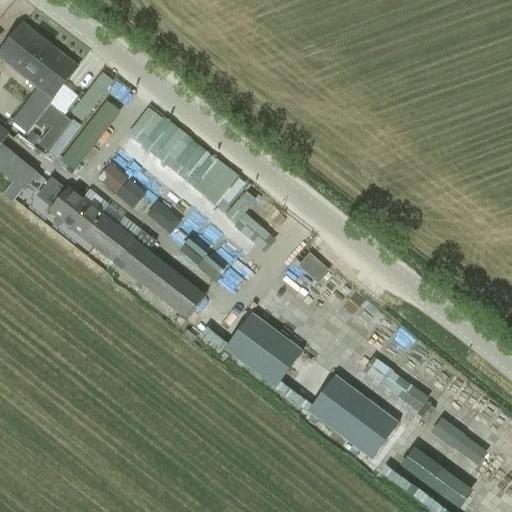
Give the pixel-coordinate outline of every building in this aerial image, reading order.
[(0,55),(0,59),(25,79),(51,47),(23,26),(0,55)] [(38,90),(12,124),(26,135),(34,125),(40,130),(44,124),(51,129),(38,145),(47,152),(70,123),(63,117),(78,97),(64,87),(78,69),(51,47),(25,79),(38,90)] [(63,161),(79,172),(124,111),(116,105),(127,90),(104,73),(74,114),(90,125),(63,161)] [(129,137),(229,210),(251,181),(151,108),(129,137)] [(0,127),(0,173),(23,192),(33,180),(37,174),(1,145),(9,134),(0,127)] [(35,146),(40,139),(33,134),(28,141),(35,146)] [(117,161),(101,176),(133,210),(149,196),(117,161)] [(42,178),(37,174),(33,180),(37,183),(42,178)] [(51,179),(36,198),(52,210),(50,213),(125,273),(144,249),(68,189),(67,191),(51,179)] [(281,241),(250,212),(261,201),(251,192),(228,217),(269,254),(281,241)] [(149,215),(172,235),(184,221),(161,201),(149,215)] [(195,240),(185,251),(215,278),(225,268),(195,240)] [(323,286),(336,272),(315,252),(302,266),(323,286)] [(336,281),(326,303),(338,309),(349,287),(336,281)] [(302,353),(251,315),(224,350),(276,389),(302,353)] [(378,359),(368,373),(404,398),(414,383),(378,359)] [(334,377),(308,413),(372,461),(398,425),(334,377)] [(422,448),(408,466),(459,506),(474,488),(422,448)]
